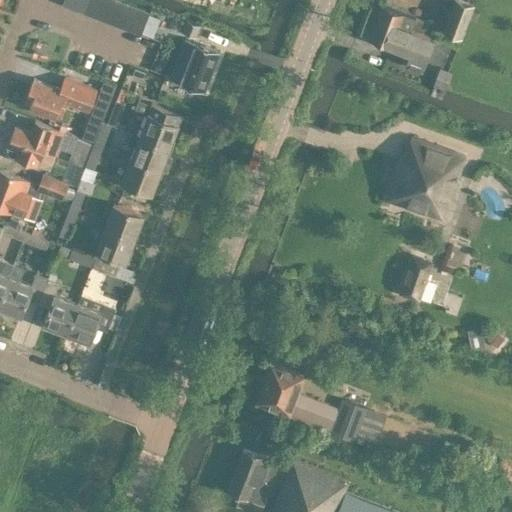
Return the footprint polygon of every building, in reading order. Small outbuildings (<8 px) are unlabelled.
[(76,0),(75,5),(86,10),(89,0),(76,0)] [(89,0),(86,10),(97,14),(102,0),(89,0)] [(102,0),(97,14),(108,18),(115,0),(102,0)] [(127,0),(115,0),(108,18),(119,22),(128,0),(127,0)] [(128,0),(119,22),(131,27),(139,5),(128,0)] [(479,9),(472,6),(473,2),(466,0),(453,0),(447,17),(450,18),(446,29),(461,35),(469,14),(476,17),(479,9)] [(411,27),(415,15),(382,2),(369,36),(390,44),(409,51),(405,60),(422,67),(434,36),(411,27)] [(139,5),(131,27),(142,31),(150,9),(139,5)] [(183,27),(196,32),(200,21),(187,16),(183,27)] [(186,59),(178,77),(206,88),(221,48),(194,37),(186,34),(178,56),(186,59)] [(126,60),(120,76),(146,86),(152,70),(126,60)] [(440,65),(434,81),(445,85),(446,85),(452,69),(440,65)] [(97,86),(65,74),(61,85),(34,75),(24,100),(60,112),(66,100),(88,108),(97,86)] [(445,85),(434,81),(430,90),(442,94),(445,85)] [(103,117),(111,95),(98,90),(90,112),(103,117)] [(116,96),(107,119),(106,120),(111,121),(115,122),(124,99),(116,96)] [(170,144),(179,122),(183,111),(153,99),(145,119),(134,115),(129,128),(130,128),(130,129),(170,144)] [(10,152),(38,162),(40,156),(41,156),(43,151),(54,156),(65,129),(35,117),(30,128),(15,122),(7,142),(9,142),(8,145),(10,152)] [(94,141),(102,145),(111,121),(106,120),(107,119),(103,118),(94,141)] [(130,129),(126,140),(136,144),(131,156),(161,167),(170,144),(130,129)] [(404,148),(387,195),(442,214),(464,152),(411,134),(406,149),(404,148)] [(85,163),(94,141),(76,135),(68,157),(85,163)] [(94,141),(85,163),(94,167),(102,145),(94,141)] [(153,189),(161,167),(131,156),(123,178),(153,189)] [(31,191),(38,194),(41,186),(62,194),(68,179),(44,171),(40,181),(0,165),(0,204),(23,213),(31,191)] [(67,209),(76,213),(86,189),(76,186),(67,209)] [(106,224),(135,235),(145,211),(114,200),(106,224)] [(465,208),(460,223),(474,229),(480,214),(465,208)] [(76,213),(67,209),(58,232),(68,235),(76,213)] [(24,238),(27,229),(4,220),(2,225),(1,228),(24,238)] [(135,235),(106,224),(97,246),(94,253),(93,255),(95,255),(113,262),(113,261),(116,253),(127,257),(135,235)] [(27,229),(24,238),(47,247),(50,237),(27,229)] [(94,253),(72,245),(69,253),(92,263),(95,255),(93,255),(94,253)] [(413,253),(400,289),(419,296),(420,294),(430,298),(436,280),(426,276),(432,259),(413,253)] [(0,255),(0,299),(15,261),(0,255)] [(113,262),(95,255),(92,263),(115,271),(118,263),(113,261),(113,262)] [(24,265),(15,261),(0,299),(0,302),(22,311),(29,294),(39,298),(47,278),(47,277),(48,274),(36,270),(33,280),(21,276),(24,265)] [(60,282),(47,278),(39,298),(40,298),(39,299),(51,303),(45,320),(67,329),(79,298),(78,298),(57,290),(60,282)] [(81,291),(78,298),(79,298),(67,329),(91,337),(96,323),(107,326),(115,305),(81,291)] [(504,333),(494,326),(486,335),(496,343),(504,333)] [(272,359),(256,399),(290,411),(313,419),(331,426),(354,435),(358,436),(374,442),(386,412),(366,404),(343,396),(339,405),(339,404),(321,398),(298,389),(305,371),(272,359)] [(244,445),(227,487),(263,501),(272,478),(282,482),(289,466),(278,462),(279,460),(244,445)] [(282,482),(270,511),(334,511),(344,488),(348,477),(293,456),(289,466),(282,482)] [(407,511),(344,488),(334,511),(407,511)]
